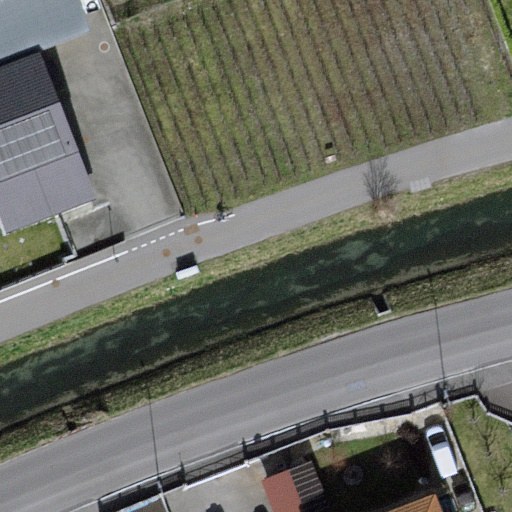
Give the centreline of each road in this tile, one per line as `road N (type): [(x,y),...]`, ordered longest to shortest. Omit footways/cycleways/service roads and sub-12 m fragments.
road 1 (residential): [(511,139),(383,176),(0,323)]
road 2 (secondary): [(0,507),(246,406),(511,326)]
